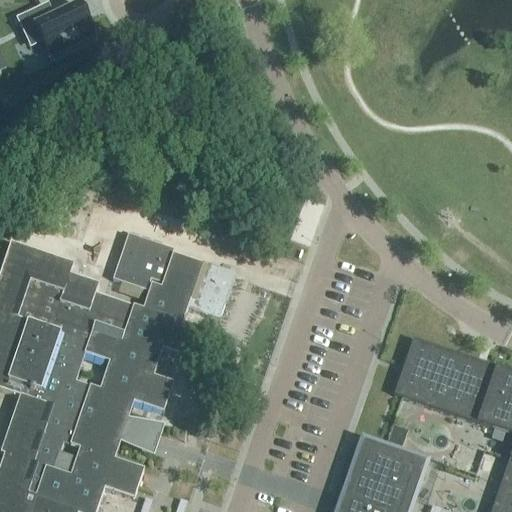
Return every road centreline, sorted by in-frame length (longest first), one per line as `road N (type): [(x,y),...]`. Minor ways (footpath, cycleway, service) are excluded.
road 1 (residential): [(345,204),(243,511)]
road 2 (residential): [(248,0),(296,129),(345,204)]
road 3 (residential): [(345,204),(426,289),(511,342)]
